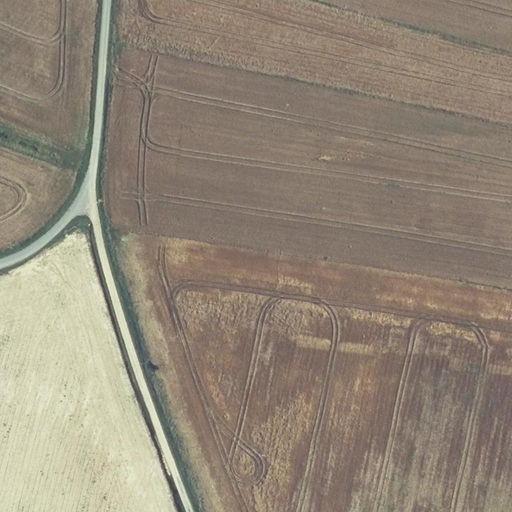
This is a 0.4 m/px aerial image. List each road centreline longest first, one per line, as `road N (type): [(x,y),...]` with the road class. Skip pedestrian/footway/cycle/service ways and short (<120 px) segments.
road 1 (unclassified): [(190,511),(133,357),(89,185)]
road 2 (tertiary): [(107,0),(89,185)]
road 3 (tertiary): [(89,185),(43,242),(0,265)]
